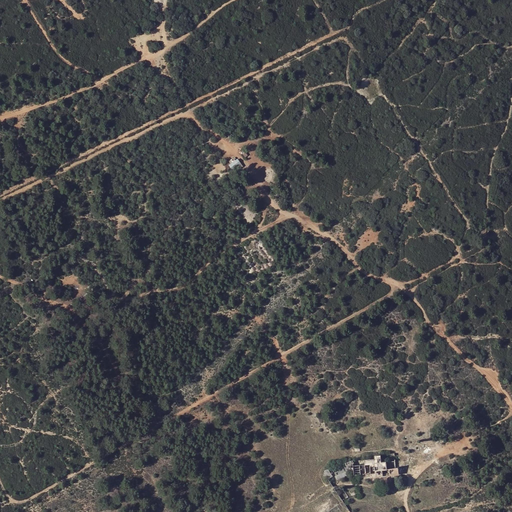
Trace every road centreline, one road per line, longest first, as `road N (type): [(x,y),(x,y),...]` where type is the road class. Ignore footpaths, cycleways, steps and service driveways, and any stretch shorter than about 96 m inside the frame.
road 1 (track): [(511,402),(425,318),(407,288),(289,218),(264,196),(237,149),(194,115)]
road 2 (track): [(0,121),(168,50),(240,0)]
road 3 (track): [(289,218),(196,280),(155,293)]
road 4 (track): [(511,411),(413,474),(408,511)]
